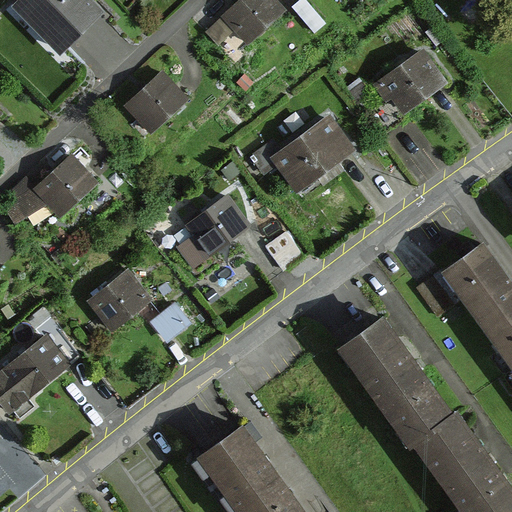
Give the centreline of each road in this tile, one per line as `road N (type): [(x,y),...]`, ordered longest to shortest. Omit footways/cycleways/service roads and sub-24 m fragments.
road 1 (residential): [(511,145),(152,413),(33,511)]
road 2 (residential): [(197,0),(0,185)]
